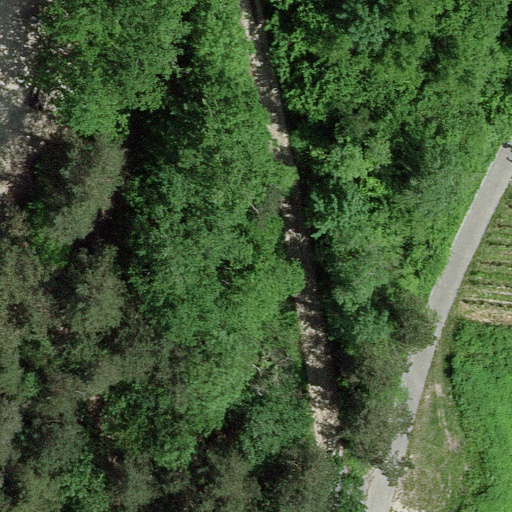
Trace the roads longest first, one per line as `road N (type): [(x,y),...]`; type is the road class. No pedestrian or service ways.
road 1 (track): [(349,511),(254,0)]
road 2 (track): [(511,158),(488,194),(413,374),(370,511)]
road 3 (track): [(31,259),(96,235),(168,0)]
